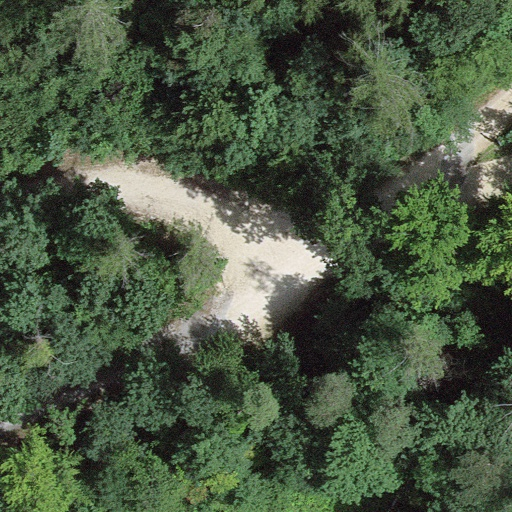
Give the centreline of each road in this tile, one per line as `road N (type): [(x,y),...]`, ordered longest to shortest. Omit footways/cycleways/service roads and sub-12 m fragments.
road 1 (track): [(511,97),(393,202),(295,272),(0,408)]
road 2 (track): [(0,205),(97,187),(180,200),(295,272)]
road 3 (track): [(393,202),(511,168)]
